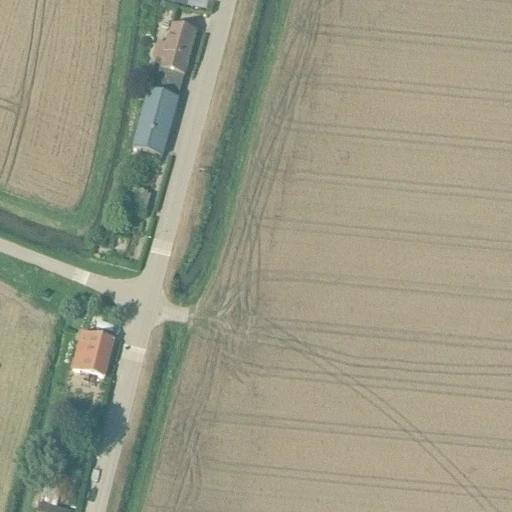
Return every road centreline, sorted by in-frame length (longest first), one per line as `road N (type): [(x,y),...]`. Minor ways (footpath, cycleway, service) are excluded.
road 1 (unclassified): [(94,511),(225,0)]
road 2 (track): [(146,305),(0,248)]
